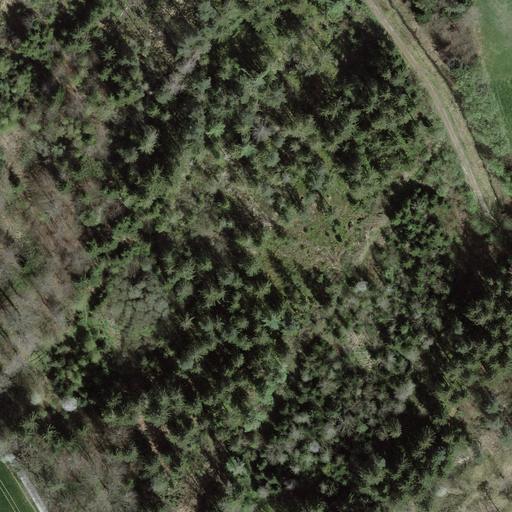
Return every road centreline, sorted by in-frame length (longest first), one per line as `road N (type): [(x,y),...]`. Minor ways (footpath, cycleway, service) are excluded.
road 1 (track): [(232,511),(406,188),(453,138)]
road 2 (track): [(491,220),(428,89),(367,0)]
